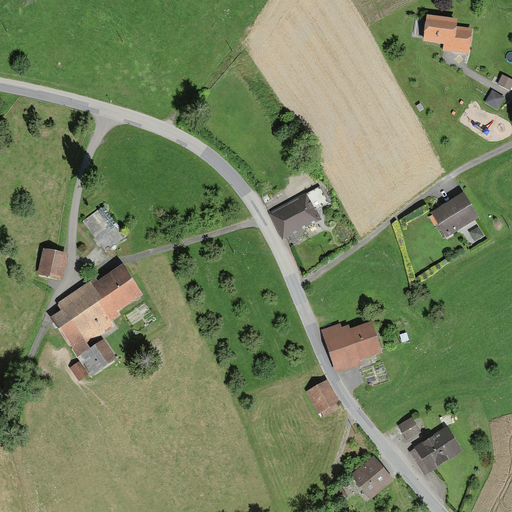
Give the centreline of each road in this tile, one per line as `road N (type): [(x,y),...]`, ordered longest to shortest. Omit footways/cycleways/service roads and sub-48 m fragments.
road 1 (residential): [(0,408),(19,385),(68,265),(76,195),(109,110)]
road 2 (unclassified): [(109,110),(163,128),(238,182),(295,293)]
road 3 (unclassified): [(295,293),(337,387),(445,511)]
road 4 (residential): [(295,293),(455,173),(511,143)]
